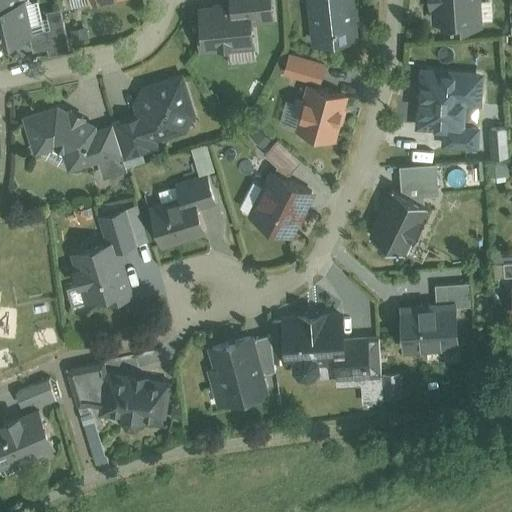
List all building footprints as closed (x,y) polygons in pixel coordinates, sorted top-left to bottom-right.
[(26,0),(21,1),(0,5),(0,39),(30,33),(34,32),(27,0),(26,0)] [(231,0),(232,12),(201,13),(203,54),(259,51),(258,23),(276,23),(274,0),(231,0)] [(311,0),(314,41),(357,39),(354,0),(311,0)] [(431,0),(433,25),(483,23),(482,0),(431,0)] [(61,6),(48,9),(52,28),(34,32),(30,33),(34,48),(48,45),(50,53),(72,48),(61,6)] [(310,81),(296,127),(335,139),(350,92),(321,83),(327,62),(292,51),(285,74),(310,81)] [(422,64),(417,124),(445,127),(443,142),(479,145),(481,124),(465,122),(467,102),(483,103),(486,70),(422,64)] [(140,109),(115,117),(126,155),(160,145),(157,136),(187,128),(197,108),(185,71),(147,83),(139,102),(140,109)] [(104,175),(128,168),(114,121),(97,126),(73,98),(23,112),(30,140),(38,138),(40,149),(54,145),(65,151),(69,169),(99,160),(104,175)] [(279,135),(266,150),(280,163),(276,167),(289,174),(304,157),(279,135)] [(208,141),(192,146),(200,174),(210,172),(216,170),(208,141)] [(437,160),(402,162),(402,188),(425,199),(426,191),(438,191),(437,160)] [(276,167),(273,166),(249,213),(292,235),(316,188),(289,174),(276,167)] [(162,243),(209,231),(201,203),(218,199),(210,172),(200,174),(177,181),(181,197),(152,205),(162,243)] [(402,188),(394,184),(370,233),(406,250),(429,201),(425,199),(402,188)] [(100,212),(107,238),(70,248),(80,283),(82,282),(87,299),(102,295),(104,303),(135,294),(123,247),(140,242),(130,204),(100,212)] [(437,300),(402,302),(405,348),(462,345),(459,302),(473,301),(472,278),(436,280),(437,300)] [(348,309),(283,312),(285,362),(298,362),(298,370),(319,369),(318,360),(337,359),(338,382),(362,381),(363,400),(384,399),(380,329),(349,331),(348,309)] [(254,330),(209,342),(215,363),(209,364),(220,402),(270,388),(265,369),(255,334),(254,330)] [(255,334),(265,369),(277,367),(273,330),(255,334)] [(101,404),(103,371),(102,363),(74,369),(82,403),(101,404)] [(171,377),(103,371),(101,404),(100,414),(124,415),(123,425),(143,427),(144,418),(168,420),(171,377)] [(51,375),(20,385),(26,402),(57,391),(51,375)] [(41,402),(0,418),(0,465),(57,442),(41,402)]
